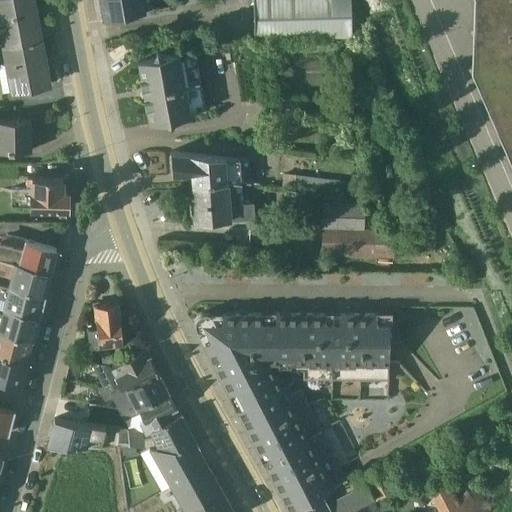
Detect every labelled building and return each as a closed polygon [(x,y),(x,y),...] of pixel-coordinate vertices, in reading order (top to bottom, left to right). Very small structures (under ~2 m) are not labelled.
[(0,0),(0,39),(39,32),(32,0),(0,0)] [(101,0),(103,11),(153,2),(152,0),(101,0)] [(252,0),(252,34),(349,32),(348,0),(252,0)] [(511,0),(471,0),(469,67),(511,166),(511,0)] [(0,86),(50,79),(39,32),(0,39),(0,43),(3,58),(0,58),(0,86)] [(189,108),(203,105),(203,104),(194,48),(178,51),(178,48),(164,51),(155,45),(150,53),(135,56),(147,119),(161,117),(169,122),(175,114),(189,111),(189,108)] [(260,95),(263,111),(294,112),(295,97),(260,95)] [(0,145),(30,145),(30,114),(0,114),(0,145)] [(189,168),(190,180),(233,177),(240,177),(250,178),(248,155),(169,146),(171,169),(189,168)] [(16,157),(0,157),(0,172),(16,172),(16,157)] [(28,201),(66,202),(66,185),(61,185),(61,171),(29,171),(28,201)] [(233,177),(190,180),(192,215),(253,212),(252,196),(242,197),(240,177),(233,177)] [(391,245),(432,246),(434,208),(420,208),(419,223),(396,222),(395,226),(392,226),(392,223),(361,221),(362,196),(321,195),(319,249),(391,251),(391,245)] [(28,231),(63,230),(63,214),(28,215),(28,231)] [(0,252),(48,265),(54,242),(23,234),(21,241),(0,235),(0,252)] [(6,277),(42,288),(48,265),(0,252),(0,266),(9,268),(6,277)] [(0,300),(36,310),(42,288),(6,277),(0,275),(0,300)] [(87,340),(123,336),(121,322),(119,322),(116,295),(92,298),(94,321),(86,321),(87,340)] [(0,325),(30,333),(36,310),(0,300),(0,325)] [(274,307),(208,307),(207,307),(205,306),(204,306),(202,306),(200,306),(198,307),(196,308),(195,310),(194,312),(193,313),(192,315),(192,318),(193,319),(220,371),(258,351),(270,358),(270,357),(274,357),(274,307)] [(322,308),(274,307),(274,357),(279,357),(282,363),(302,363),(302,372),(322,372),(322,308)] [(351,308),(322,308),(322,372),(350,372),(351,308)] [(386,308),(351,308),(350,372),(386,372),(386,308)] [(0,349),(24,356),(30,333),(0,325),(0,349)] [(120,383),(155,365),(144,342),(120,354),(111,359),(100,357),(89,355),(100,380),(106,380),(108,384),(118,378),(120,383)] [(111,359),(120,354),(119,346),(98,347),(100,357),(111,359)] [(0,375),(17,380),(24,356),(0,349),(0,375)] [(258,351),(220,371),(245,419),(302,390),(298,383),(291,387),(285,376),(283,377),(277,366),(274,368),(269,360),(270,358),(258,351)] [(135,402),(166,386),(165,384),(166,381),(162,374),(160,373),(155,365),(120,383),(118,378),(108,384),(106,380),(100,380),(94,379),(102,394),(109,391),(116,402),(135,402)] [(122,413),(127,422),(143,425),(177,407),(166,386),(135,402),(116,402),(93,397),(90,410),(114,414),(122,413)] [(302,390),(245,419),(264,457),(322,428),(302,390)] [(0,425),(5,427),(11,402),(0,399),(0,425)] [(145,438),(196,440),(179,406),(177,407),(143,425),(127,422),(128,438),(145,438)] [(46,436),(115,438),(118,421),(52,411),(46,436)] [(288,504),(344,472),(340,463),(322,428),(264,457),(282,493),(288,504)] [(168,479),(206,458),(204,454),(196,440),(145,438),(147,441),(138,446),(160,484),(168,479)] [(359,466),(371,487),(373,491),(382,486),(398,476),(384,452),(359,466)] [(182,504),(220,483),(206,458),(168,479),(182,504)] [(448,472),(447,473),(443,465),(423,476),(441,511),(474,511),(490,503),(469,463),(453,472),(453,471),(449,473),(448,472)] [(357,464),(344,472),(288,504),(292,511),(327,511),(371,487),(359,466),(357,464)] [(186,511),(222,511),(230,508),(234,506),(228,498),(220,483),(182,504),(186,511)] [(327,511),(374,511),(372,506),(389,497),(382,486),(373,491),(371,487),(327,511)]
